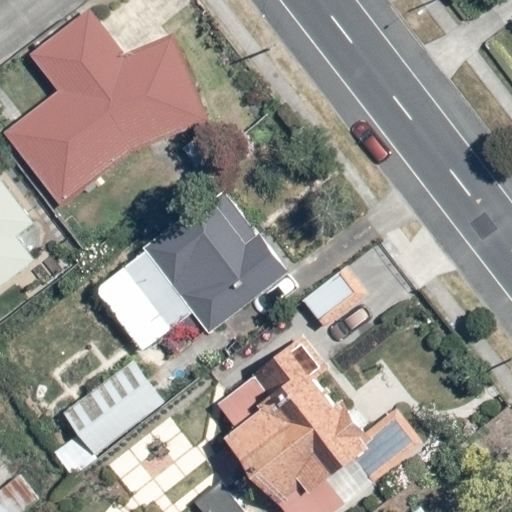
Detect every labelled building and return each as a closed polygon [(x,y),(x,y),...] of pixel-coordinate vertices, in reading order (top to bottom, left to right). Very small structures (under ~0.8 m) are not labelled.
[(6,128),(62,202),(134,148),(205,121),(174,37),(125,55),(91,7),(29,52),(57,89),(6,128)] [(0,283),(33,257),(14,233),(32,220),(0,179),(0,283)] [(286,272),(223,188),(94,285),(141,349),(190,312),(206,333),(286,272)] [(300,297),(322,326),(369,291),(346,261),(300,297)] [(305,327),(263,361),(232,385),(242,397),(225,410),(235,422),(223,432),(286,511),(330,511),(423,438),(436,428),(387,367),(356,392),(305,327)] [(80,417),(73,422),(93,452),(166,402),(136,359),(71,404),(80,417)] [(250,511),(225,481),(197,504),(202,511),(250,511)] [(427,511),(420,503),(408,511),(427,511)]
